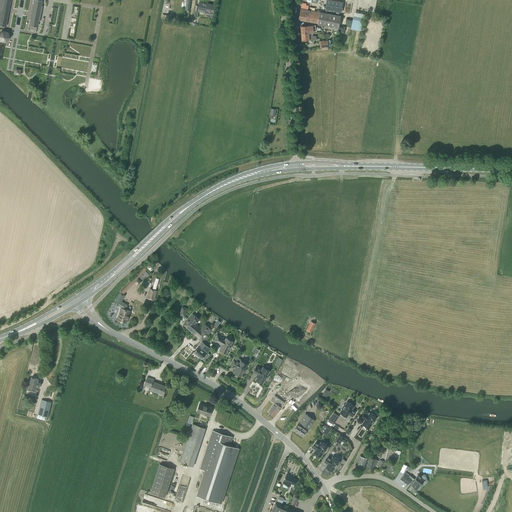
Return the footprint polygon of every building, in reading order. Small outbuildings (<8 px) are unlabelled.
[(10,0),(0,0),(0,25),(6,27),(7,20),(5,20),(9,1),(11,1),(10,0)] [(37,27),(42,0),(39,0),(33,0),(29,25),(37,27)] [(329,0),(326,0),(325,9),(341,12),(343,2),(329,0)] [(212,15),(214,5),(199,2),(198,11),(204,12),(204,13),(212,15)] [(338,27),(340,16),(301,9),(299,20),(338,27)] [(345,28),(360,30),(362,20),(353,18),(352,21),(347,20),(345,28)] [(309,33),(312,33),(312,29),(315,29),(315,25),(300,26),(301,34),(309,33)] [(8,32),(2,31),(0,33),(0,40),(0,41),(6,42),(10,38),(8,32)] [(154,300),(156,291),(149,289),(147,298),(154,300)] [(126,323),(130,311),(126,309),(127,305),(121,301),(125,296),(120,293),(119,295),(114,303),(121,308),(117,320),(126,323)] [(185,326),(194,333),(199,327),(194,323),(198,318),(193,314),(188,320),(190,321),(185,326)] [(310,333),(315,324),(311,321),(306,330),(310,333)] [(206,335),(210,329),(205,325),(202,329),(199,327),(194,333),(200,338),(204,334),(206,335)] [(230,345),(233,341),(226,338),(225,339),(217,335),(214,341),(221,345),(220,345),(220,347),(221,347),(219,350),(221,351),(220,351),(221,352),(223,353),(224,353),(226,354),(228,350),(229,350),(232,346),(230,345)] [(202,342),(199,346),(207,353),(211,349),(202,342)] [(193,352),(201,359),(206,354),(198,347),(193,352)] [(245,369),(247,364),(240,360),(239,362),(233,359),(230,365),(235,367),(235,368),(235,369),(235,370),(234,373),(235,374),(235,375),(238,376),(239,376),(239,375),(240,376),(242,373),(243,374),(246,369),(245,369)] [(307,399),(315,390),(308,384),(310,381),(305,377),(309,372),(300,365),(277,393),(281,396),(283,394),(285,395),(286,394),(299,405),(306,397),(307,399)] [(267,376),(270,371),(263,367),(261,369),(256,366),(253,372),(257,375),(257,377),(255,380),(257,381),(257,382),(259,383),(260,383),(261,383),(262,384),(264,380),(265,381),(268,376),(267,376)] [(40,383),(37,382),(38,379),(31,377),(28,387),(35,389),(36,386),(39,387),(40,383)] [(162,394),(165,386),(153,381),(153,379),(147,377),(144,385),(150,387),(149,390),(162,394)] [(312,385),(317,390),(324,383),(319,377),(312,385)] [(321,395),(326,398),(330,392),(326,389),(321,395)] [(271,400),(275,403),(268,412),(274,416),(284,402),(274,395),(271,400)] [(47,417),(51,402),(41,400),(38,414),(47,417)] [(340,412),(346,417),(347,415),(348,414),(351,416),(355,411),(352,409),(353,407),(352,406),(352,405),(351,404),(350,403),(348,402),(345,405),(344,404),(341,408),(342,409),(340,412)] [(209,416),(212,407),(200,403),(197,412),(209,416)] [(329,420),(333,423),(338,416),(333,413),(329,420)] [(362,424),(369,428),(372,424),(373,424),(375,421),(374,420),(376,417),(375,417),(375,416),(374,415),(372,414),(371,413),(369,413),(368,415),(365,413),(361,418),(365,421),(364,422),(364,421),(362,424)] [(305,414),(299,422),(300,422),(303,425),(309,429),(315,421),(305,414)] [(302,427),(303,425),(300,422),(299,425),(298,424),(294,430),(302,436),(304,434),(305,435),(307,433),(305,432),(307,430),(302,427)] [(193,466),(205,428),(193,424),(180,462),(193,466)] [(223,503),(238,447),(231,445),(233,436),(211,430),(201,469),(204,469),(197,496),(223,503)] [(325,444),(322,443),(320,442),(319,445),(316,442),(312,447),(316,450),(315,451),(314,452),(320,457),(323,453),(324,454),(326,450),(325,450),(327,447),(326,446),(326,445),(325,444)] [(381,457),(398,461),(400,451),(384,447),(381,457)] [(357,466),(364,468),(367,458),(360,456),(357,466)] [(338,460),(338,459),(336,458),(334,457),(334,458),(333,457),(331,459),(328,457),(324,462),(328,464),(327,466),(327,465),(326,467),(333,471),(335,468),(336,468),(338,465),(337,464),(339,461),(338,460)] [(377,465),(384,467),(385,463),(386,463),(387,460),(380,457),(377,465)] [(366,466),(373,468),(374,465),(375,466),(377,460),(369,458),(366,466)] [(151,493),(165,497),(174,469),(160,464),(151,493)] [(400,479),(408,485),(409,483),(411,479),(413,478),(405,472),(400,479)] [(420,486),(424,480),(420,478),(421,476),(418,474),(413,481),(411,479),(409,483),(411,484),(410,485),(417,489),(419,486),(420,486)] [(294,485),(297,479),(293,478),(293,477),(290,476),(289,476),(286,475),(284,480),(284,481),(283,483),(290,486),(291,483),(294,485)] [(281,505),(276,503),(275,503),(271,511),(297,511),(281,505)]
